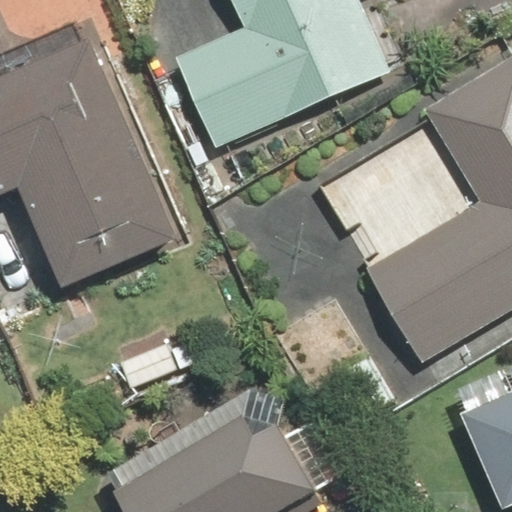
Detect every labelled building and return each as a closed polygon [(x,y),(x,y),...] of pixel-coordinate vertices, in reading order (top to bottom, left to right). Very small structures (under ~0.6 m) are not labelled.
[(235,0),(248,28),(181,57),(221,148),(395,73),(362,0),(235,0)] [(0,81),(0,201),(26,190),(71,292),(191,240),(102,37),(0,81)] [(372,270),(428,362),(511,311),(511,63),(431,112),(486,203),(372,270)] [(511,396),(466,416),(508,511),(511,509),(511,396)] [(248,402),(92,490),(104,511),(293,511),(330,492),(287,417),(263,430),(248,402)]
